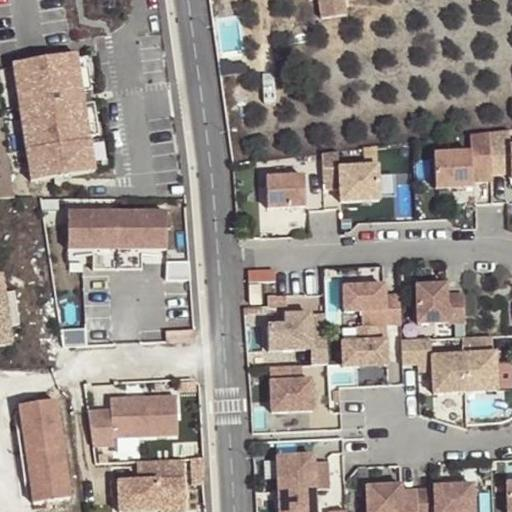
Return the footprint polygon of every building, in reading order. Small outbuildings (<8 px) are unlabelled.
[(314,0),(317,19),(342,17),(339,0),(314,0)] [(76,49),(12,63),(31,176),(94,166),(76,49)] [(0,198),(14,198),(2,118),(0,117),(0,198)] [(488,135),(490,177),(510,176),(511,182),(511,181),(511,148),(509,148),(508,132),(488,135)] [(488,135),(469,137),(470,155),(433,157),(434,191),(472,190),(472,184),(490,183),(490,177),(488,135)] [(339,171),(338,155),(321,157),(322,187),(339,186),(340,206),(378,204),(377,170),(339,171)] [(300,169),(259,172),(262,206),(304,207),(300,169)] [(162,208),(67,208),(66,246),(165,247),(162,208)] [(246,273),(246,284),(273,283),(272,272),(246,273)] [(2,275),(0,275),(0,344),(12,343),(10,325),(20,324),(15,291),(4,292),(2,275)] [(444,278),(411,279),(412,325),(466,324),(463,292),(448,292),(444,278)] [(259,286),(249,286),(250,306),(260,305),(259,286)] [(400,326),(399,296),(384,297),(383,287),(342,289),(343,314),(360,312),(361,328),(377,327),(400,326)] [(325,330),(325,316),(310,317),(310,316),(283,316),(284,327),(267,328),(268,352),(310,351),(311,366),(327,366),(325,330)] [(377,342),(377,327),(361,328),(356,328),(357,343),(341,344),(342,369),(387,367),(386,342),(377,342)] [(426,337),(401,338),(404,392),(457,389),(456,349),(430,351),(426,337)] [(461,338),(465,392),(496,391),(495,354),(492,354),(492,337),(465,338),(461,338)] [(302,382),(301,367),(269,368),(271,414),(312,412),(311,382),(302,382)] [(106,407),(86,410),(89,451),(114,449),(114,436),(179,434),(176,392),(105,395),(106,407)] [(54,397),(13,403),(29,499),(70,494),(54,397)] [(278,493),(314,491),(312,457),(276,459),(278,493)] [(140,474),(115,476),(116,511),(189,510),(183,460),(139,461),(140,474)] [(476,511),(473,480),(426,483),(425,511),(476,511)] [(416,511),(416,491),(401,492),(401,487),(366,489),(366,511),(416,511)] [(315,511),(314,491),(278,493),(278,511),(315,511)]
